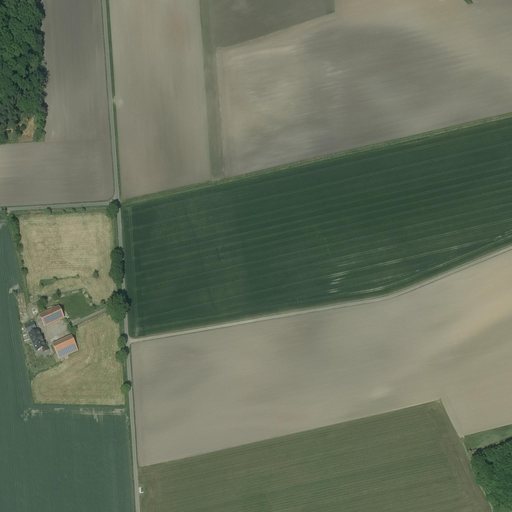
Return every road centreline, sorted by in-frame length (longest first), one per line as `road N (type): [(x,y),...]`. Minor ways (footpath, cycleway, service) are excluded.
road 1 (unclassified): [(137,511),(118,200)]
road 2 (unclassified): [(118,200),(103,0)]
